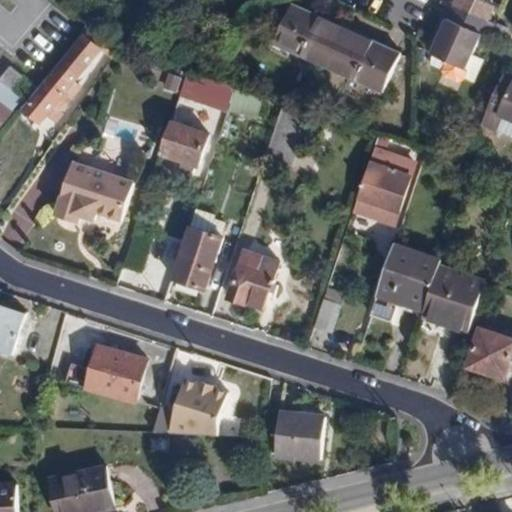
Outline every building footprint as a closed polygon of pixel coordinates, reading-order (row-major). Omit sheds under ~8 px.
[(480,0),(456,0),(454,5),(489,20),(495,6),(480,0)] [(295,5),(277,44),(331,68),(349,29),(295,5)] [(454,5),(432,53),(448,61),(444,70),(446,76),(458,81),(463,79),(464,77),(473,54),(483,34),(491,38),(492,36),(497,24),(489,20),(454,5)] [(64,112),(61,109),(80,85),(75,80),(107,42),(86,25),(80,33),(83,35),(25,108),(41,121),(47,114),(57,121),(64,112)] [(349,29),(331,68),(384,92),(401,53),(349,29)] [(485,59),(473,54),(464,77),(475,82),(485,59)] [(427,61),(417,60),(417,73),(426,73),(427,61)] [(2,78),(12,88),(23,76),(12,66),(2,78)] [(511,70),(511,71),(508,72),(507,75),(505,75),(490,109),(484,123),(498,130),(504,116),(511,119),(511,70)] [(186,72),(178,97),(228,112),(235,87),(186,72)] [(0,80),(0,97),(14,109),(23,97),(12,88),(2,78),(0,80)] [(0,116),(5,120),(14,109),(0,97),(0,116)] [(191,120),(206,125),(212,107),(197,102),(191,120)] [(264,161),(289,170),(309,111),(283,103),(264,161)] [(511,119),(504,116),(498,130),(511,136),(511,119)] [(196,166),(199,166),(211,132),(174,119),(163,155),(184,161),(180,172),(193,176),(196,166)] [(377,220),(394,226),(415,163),(385,154),(390,137),(378,133),(373,150),(376,151),(356,210),(378,217),(377,220)] [(134,182),(72,162),(56,215),(79,222),(81,215),(95,220),(98,213),(122,220),(134,182)] [(215,213),(195,207),(172,279),(206,289),(228,221),(214,216),(215,213)] [(123,264),(140,269),(149,242),(132,237),(123,264)] [(425,312),(432,290),(440,266),(442,260),(394,244),(371,313),(393,321),(396,312),(403,315),(406,306),(425,312)] [(229,298),(263,309),(272,283),(257,278),(262,266),(242,259),(229,298)] [(424,316),(470,331),(485,289),(487,281),(440,266),(432,290),(425,312),(424,316)] [(314,326),(331,332),(341,303),(323,298),(314,326)] [(0,350),(13,355),(26,316),(0,306),(0,350)] [(490,365),(507,371),(511,354),(511,337),(481,328),(468,366),(488,373),(490,365)] [(88,388),(137,401),(149,357),(100,344),(88,388)] [(160,407),(153,431),(209,433),(219,434),(220,419),(228,390),(215,387),(215,384),(199,379),(198,382),(185,378),(175,412),(160,407)] [(275,456),(321,460),(326,415),(280,410),(275,456)] [(57,511),(92,511),(116,507),(107,466),(50,477),(57,511)] [(0,511),(18,511),(17,485),(0,485),(0,511)]
